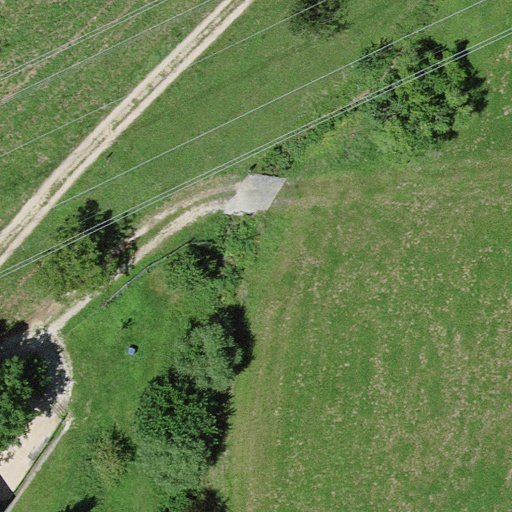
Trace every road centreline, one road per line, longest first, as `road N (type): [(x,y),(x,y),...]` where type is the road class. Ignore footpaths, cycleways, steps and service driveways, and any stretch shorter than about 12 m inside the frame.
road 1 (track): [(0,260),(92,147),(241,0)]
road 2 (track): [(0,344),(225,196),(280,193)]
